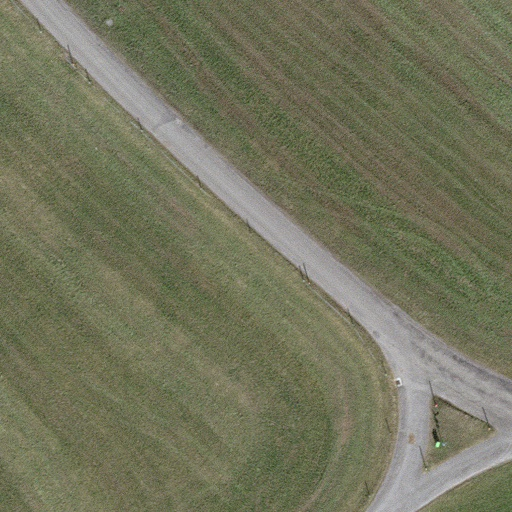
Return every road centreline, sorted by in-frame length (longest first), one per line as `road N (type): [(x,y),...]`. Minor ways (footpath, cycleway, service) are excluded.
road 1 (unclassified): [(511,402),(423,362),(126,86),(48,0)]
road 2 (track): [(423,362),(399,511)]
